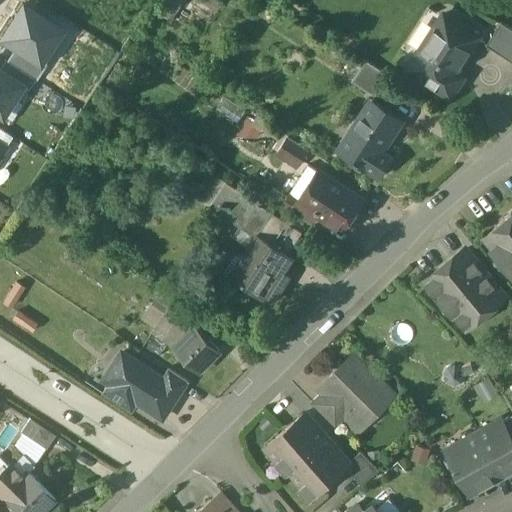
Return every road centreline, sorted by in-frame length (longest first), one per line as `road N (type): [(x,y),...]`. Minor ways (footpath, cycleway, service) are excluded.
road 1 (residential): [(511,144),(205,431)]
road 2 (residential): [(165,471),(0,363)]
